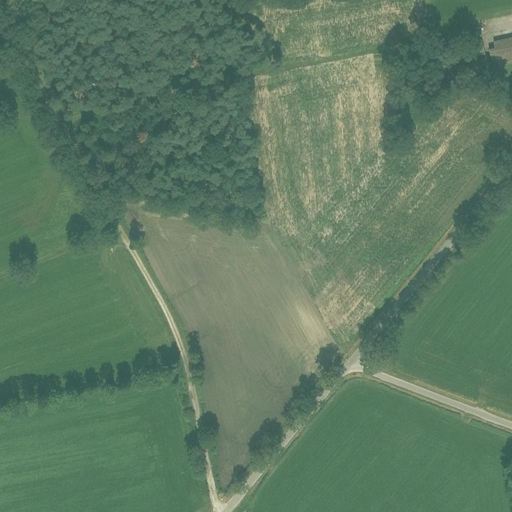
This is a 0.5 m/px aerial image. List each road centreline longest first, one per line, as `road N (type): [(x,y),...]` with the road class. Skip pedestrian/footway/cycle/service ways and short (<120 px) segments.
road 1 (track): [(221,511),(172,323),(36,85),(33,39),(64,0)]
road 2 (track): [(510,14),(169,82),(59,123)]
road 3 (unclassified): [(354,359),(511,168)]
road 4 (unclassified): [(226,511),(354,359)]
road 5 (unclassified): [(511,425),(354,359)]
